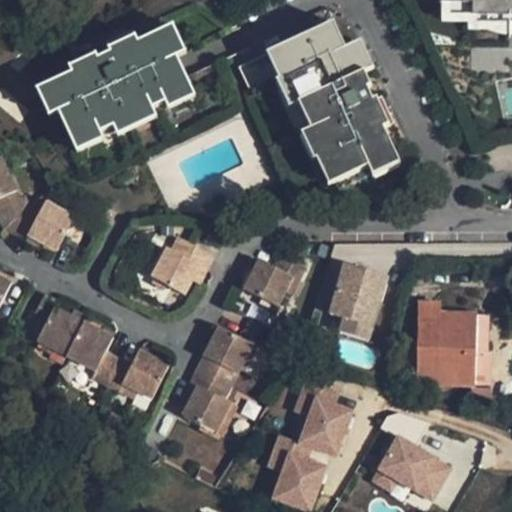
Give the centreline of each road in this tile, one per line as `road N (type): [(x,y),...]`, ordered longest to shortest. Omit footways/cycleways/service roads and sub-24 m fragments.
road 1 (residential): [(463,223),(295,226),(230,265),(199,323),(168,333),(87,294)]
road 2 (residential): [(463,223),(352,0)]
road 3 (residential): [(337,0),(196,59)]
